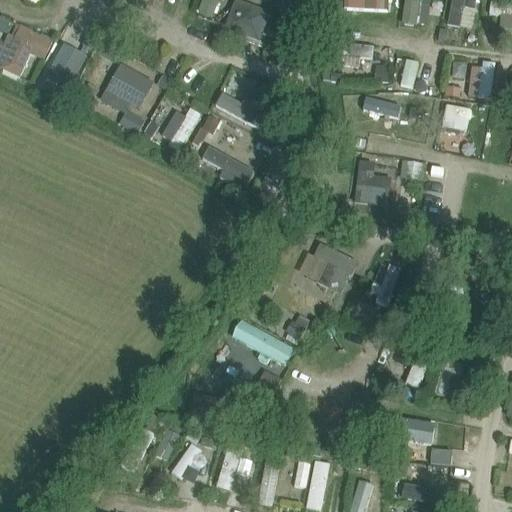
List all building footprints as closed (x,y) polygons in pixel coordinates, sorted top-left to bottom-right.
[(405,0),(402,23),(418,26),(418,24),(427,26),(430,0),(405,0)] [(511,1),(499,2),(500,18),(511,17),(511,1)] [(21,24),(13,44),(1,40),(0,41),(0,67),(21,77),(31,52),(46,59),(55,39),(21,24)] [(386,61),(386,46),(366,45),(365,60),(386,61)] [(403,82),(402,63),(386,63),(387,83),(403,82)] [(472,70),(468,92),(478,93),(478,99),(490,101),(496,65),(483,64),(482,71),(472,70)] [(70,77),(49,66),(37,85),(67,101),(74,90),(66,85),(70,77)] [(282,120),(282,88),(260,87),(260,121),(282,120)] [(373,90),(372,110),(401,111),(401,91),(373,90)] [(464,104),(460,122),(476,126),(480,107),(464,104)] [(176,111),(162,135),(171,141),(168,146),(178,152),(201,115),(190,108),(185,116),(176,111)] [(469,130),(465,143),(480,147),(483,134),(469,130)] [(261,166),(270,172),(279,159),(269,153),(261,166)] [(412,161),(414,179),(434,177),(433,159),(412,161)] [(388,208),(391,178),(374,176),(375,164),(360,162),(356,204),(388,208)] [(341,264),(331,281),(353,295),(363,278),(341,264)] [(397,266),(396,282),(411,282),(412,267),(397,266)] [(295,374),(309,356),(259,316),(245,334),(295,374)] [(233,407),(251,408),(251,400),(204,398),(203,419),(233,420),(233,407)] [(346,424),(319,423),(318,439),(345,439),(346,424)] [(442,438),(443,458),(484,458),(484,438),(442,438)] [(182,475),(194,482),(214,451),(202,443),(182,475)] [(234,447),(224,482),(240,486),(249,451),(234,447)] [(283,507),(291,485),(275,480),(268,502),(283,507)] [(320,481),(318,511),(336,511),(338,482),(320,481)] [(366,511),(379,511),(379,505),(396,504),(395,484),(366,486),(366,511)]
